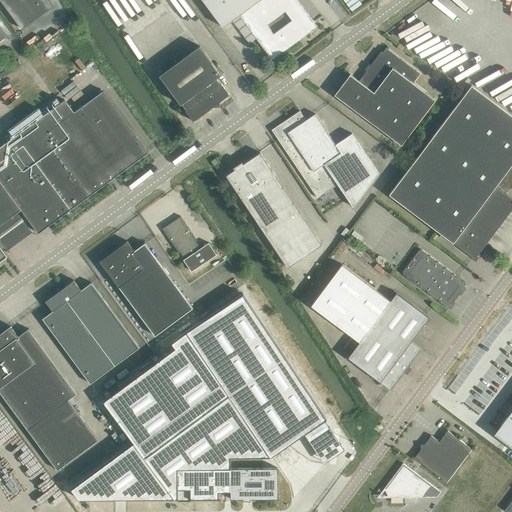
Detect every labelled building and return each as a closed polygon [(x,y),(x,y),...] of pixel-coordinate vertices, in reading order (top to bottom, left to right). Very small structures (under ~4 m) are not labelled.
[(0,0),(23,29),(52,7),(46,0),(0,0)] [(203,0),(217,19),(223,27),(239,15),(273,60),(318,27),(297,0),(203,0)] [(0,40),(11,33),(0,18),(0,40)] [(185,110),(193,121),(213,107),(220,106),(220,102),(230,94),(222,83),(221,84),(216,78),(221,74),(200,45),(160,75),(181,104),(182,103),(186,109),(185,110)] [(413,82),(420,73),(386,48),(383,52),(381,51),(359,80),(350,74),(335,94),(402,145),(436,99),(413,82)] [(389,194),(475,258),(511,209),(511,114),(472,85),(389,194)] [(26,128),(0,146),(0,179),(21,209),(38,233),(39,232),(41,231),(48,226),(81,202),(112,179),(114,177),(148,152),(103,90),(74,112),(65,99),(26,128)] [(272,129),(277,138),(317,197),(338,183),(353,206),(378,172),(352,132),(335,143),(315,113),(306,119),(300,110),(272,129)] [(235,169),(226,175),(266,234),(288,267),(322,244),(300,211),(260,152),(243,163),(242,161),(233,167),(234,167),(235,169)] [(0,224),(21,209),(0,180),(0,261),(8,255),(0,244),(0,224)] [(185,259),(184,259),(191,271),(217,254),(209,242),(201,248),(196,241),(197,240),(181,216),(163,228),(179,253),(180,252),(185,259)] [(100,261),(155,336),(193,308),(145,242),(135,250),(127,241),(100,261)] [(403,271),(403,274),(425,290),(427,290),(428,292),(437,299),(439,299),(440,301),(449,308),(452,308),(456,303),(455,300),(459,295),(462,294),(466,289),(466,286),(459,281),(460,280),(459,278),(454,274),(452,274),(451,271),(446,268),(444,268),(443,265),(438,262),(436,262),(435,259),(430,256),(428,256),(427,253),(422,249),(419,250),(411,261),(403,271)] [(390,300),(342,264),(310,308),(364,348),(353,361),(390,390),(421,348),(412,341),(429,317),(397,292),(390,300)] [(43,318),(91,383),(140,347),(92,282),(81,290),(74,280),(75,280),(74,280),(46,301),(53,310),(43,318)] [(134,442),(71,488),(79,499),(178,498),(178,499),(219,499),(219,492),(231,492),(231,498),(243,498),(243,500),(251,500),(251,498),(278,498),(278,468),(231,468),(231,457),(271,456),(305,434),(327,418),(244,293),(97,392),(134,442)] [(11,326),(0,334),(0,391),(28,429),(57,469),(98,439),(69,399),(77,393),(29,328),(18,336),(11,326)] [(511,412),(493,436),(511,450),(511,412)] [(421,449),(414,458),(447,482),(472,449),(448,430),(439,441),(431,435),(425,444),(420,444),(421,449)] [(393,476),(394,477),(419,496),(437,495),(441,491),(403,463),(393,476)] [(419,496),(394,477),(387,486),(387,488),(390,495),(390,494),(391,496),(419,496)]
